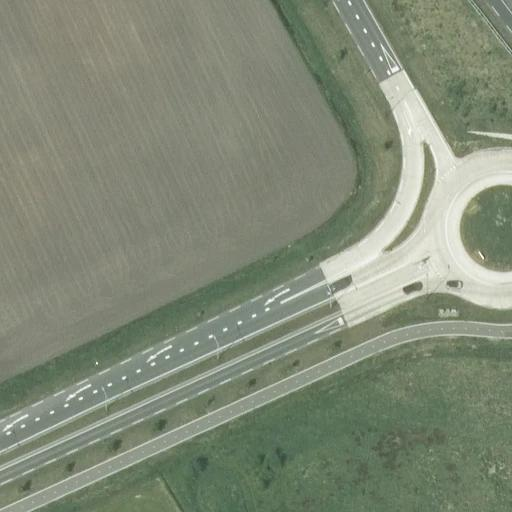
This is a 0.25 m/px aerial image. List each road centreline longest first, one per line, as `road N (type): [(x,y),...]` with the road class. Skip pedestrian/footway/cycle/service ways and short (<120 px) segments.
road 1 (primary): [(0,474),(451,273)]
road 2 (primary): [(339,280),(0,443)]
road 3 (primary): [(406,101),(412,151),(401,210),(339,280)]
